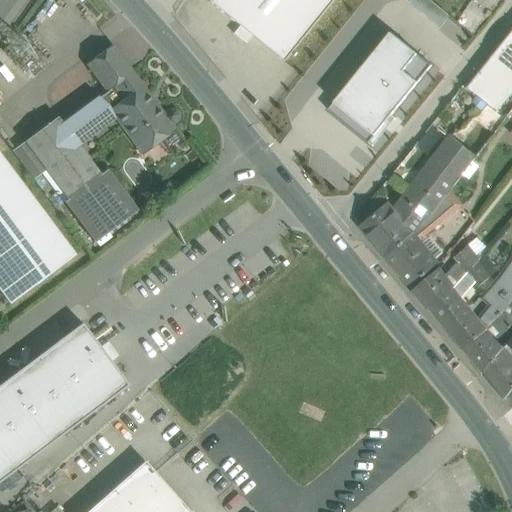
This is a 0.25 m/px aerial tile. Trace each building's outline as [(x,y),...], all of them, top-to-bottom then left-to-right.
[(332,0),(209,0),(208,2),(283,62),(332,0)] [(448,15),(429,0),(414,0),(411,4),(439,26),(448,15)] [(511,32),(466,90),(497,114),(511,94),(511,32)] [(328,111),(369,144),(432,67),(391,34),(328,111)] [(112,46),(86,64),(102,85),(105,82),(110,83),(112,87),(132,72),(112,46)] [(165,116),(132,72),(112,87),(97,98),(113,120),(115,118),(142,155),(175,130),(171,124),(173,124),(178,121),(179,115),(175,111),(170,110),(165,113),(165,115),(165,116)] [(97,98),(62,124),(78,146),(113,120),(97,98)] [(57,118),(25,142),(46,171),(68,200),(100,175),(78,146),(62,124),(57,118)] [(476,159),(451,139),(429,166),(455,187),(476,159)] [(46,171),(25,142),(12,151),(34,180),(46,171)] [(413,150),(399,162),(411,175),(424,164),(413,150)] [(74,255),(0,156),(0,291),(9,304),(74,255)] [(455,187),(429,166),(405,196),(409,199),(425,218),(438,207),(444,201),(451,192),(455,187)] [(137,211),(107,171),(100,175),(68,200),(65,202),(95,243),(137,211)] [(462,205),(451,192),(444,201),(438,207),(447,217),(462,205)] [(405,196),(393,211),(389,205),(362,228),(386,258),(387,258),(413,236),(426,219),(425,218),(409,199),(405,196)] [(413,236),(387,258),(411,287),(438,266),(417,241),(422,236),(424,237),(447,217),(438,207),(425,218),(426,219),(413,236)] [(477,261),(466,248),(455,258),(459,263),(468,274),(478,263),(477,261)] [(497,270),(484,254),(477,261),(478,263),(489,276),(497,270)] [(470,308),(445,328),(463,350),(487,330),(500,314),(501,314),(511,302),(511,300),(511,258),(498,278),(481,297),(491,306),(480,320),(470,308)] [(439,270),(414,291),(429,310),(430,309),(454,289),(468,274),(459,263),(446,279),(439,270)] [(489,276),(478,263),(468,274),(476,284),(479,287),(490,278),(489,276)] [(454,289),(430,309),(445,328),(470,308),(462,299),(476,284),(468,274),(454,289)] [(511,304),(511,302),(501,314),(511,327),(511,328),(511,304)] [(487,330),(463,350),(482,372),(502,347),(496,340),(511,327),(501,314),(500,314),(487,330)] [(82,324),(0,385),(0,482),(128,386),(82,324)] [(511,356),(505,348),(484,374),(505,401),(511,392),(511,356)] [(189,511),(145,462),(87,511),(189,511)]
